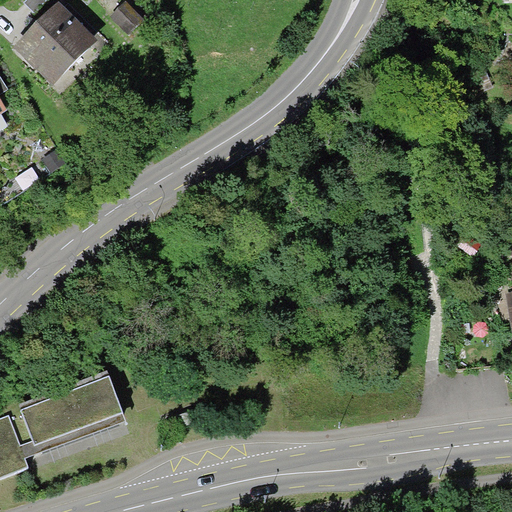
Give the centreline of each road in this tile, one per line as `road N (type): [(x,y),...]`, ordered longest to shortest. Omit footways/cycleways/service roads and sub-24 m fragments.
road 1 (tertiary): [(356,0),(335,41),(273,109),(120,204),(0,304)]
road 2 (primary): [(121,511),(243,481),(511,441)]
